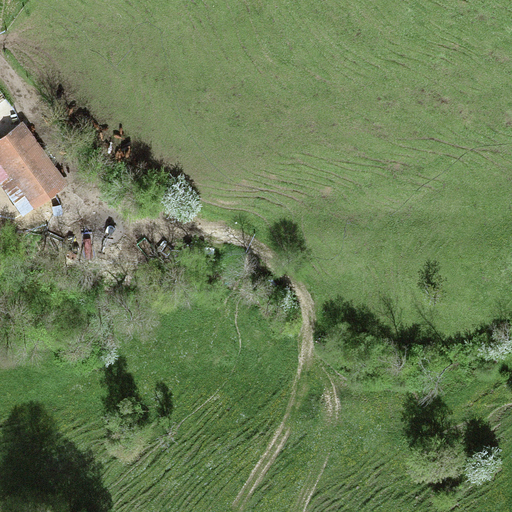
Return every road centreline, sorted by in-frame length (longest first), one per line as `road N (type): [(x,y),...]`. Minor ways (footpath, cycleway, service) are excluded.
road 1 (track): [(306,347),(298,296),(266,257),(224,233),(142,223),(105,209),(86,199),(62,153)]
road 2 (track): [(235,511),(300,395),(306,347)]
road 3 (track): [(300,511),(323,452),(329,404),(329,379),(306,347)]
